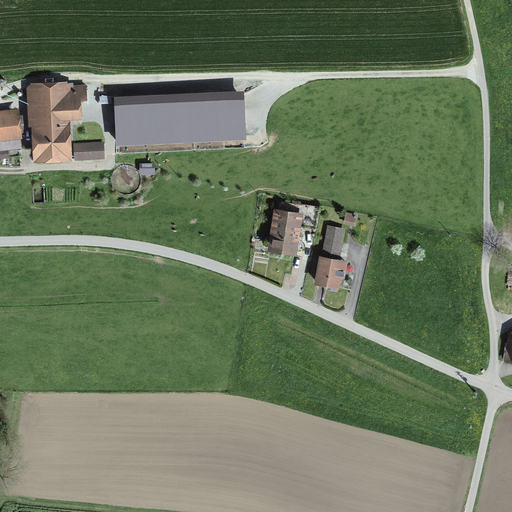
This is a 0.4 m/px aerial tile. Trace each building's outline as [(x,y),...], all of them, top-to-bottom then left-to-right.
[(29,95),(35,94),(38,156),(67,155),(65,125),(66,125),(66,116),(78,115),(77,99),(86,99),(86,85),(35,88),(22,89),(22,96),(29,95)] [(242,98),(116,104),(118,143),(244,137),(242,98)] [(97,122),(96,114),(81,115),(82,123),(97,122)] [(17,116),(0,117),(0,148),(20,147),(17,116)] [(104,157),(103,143),(75,144),(75,158),(104,157)] [(303,207),(279,203),(272,247),(292,250),(294,239),(297,240),(300,222),(316,224),(319,208),(303,205),(303,207)] [(356,215),(346,213),(345,222),(354,224),(356,215)] [(343,229),(328,227),(323,254),(324,254),(323,258),(321,257),(316,282),(337,285),(339,276),(343,277),(345,262),(324,258),(325,254),(335,256),(336,250),(339,250),(343,229)]
